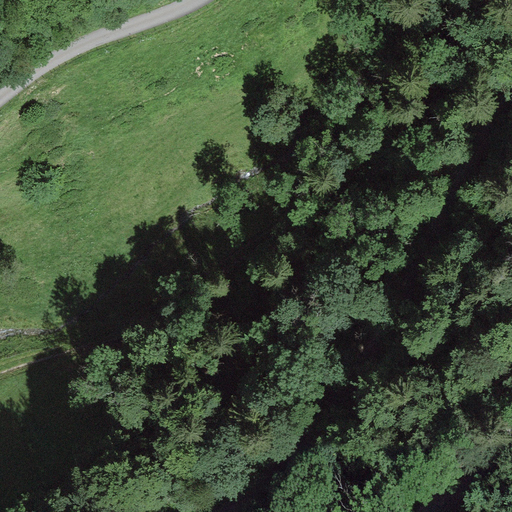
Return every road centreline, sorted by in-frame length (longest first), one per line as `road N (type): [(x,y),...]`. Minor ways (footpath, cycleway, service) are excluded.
road 1 (unclassified): [(511,87),(483,127),(338,402),(238,511)]
road 2 (unclassified): [(0,93),(34,66),(186,0)]
